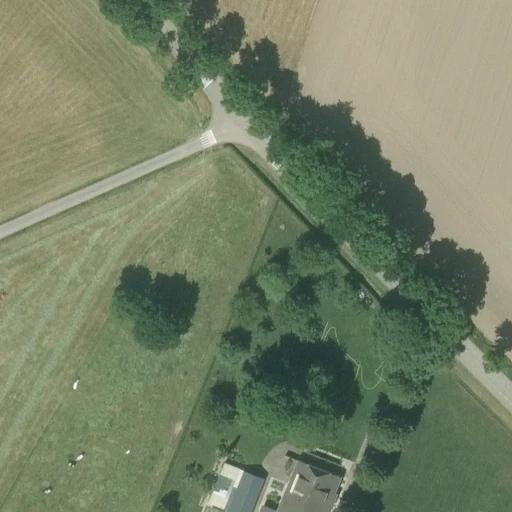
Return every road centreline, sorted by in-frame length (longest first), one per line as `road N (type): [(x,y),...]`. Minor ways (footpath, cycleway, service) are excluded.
road 1 (tertiary): [(511,394),(243,121)]
road 2 (unclassified): [(0,231),(243,121)]
road 3 (tertiary): [(243,121),(135,0)]
